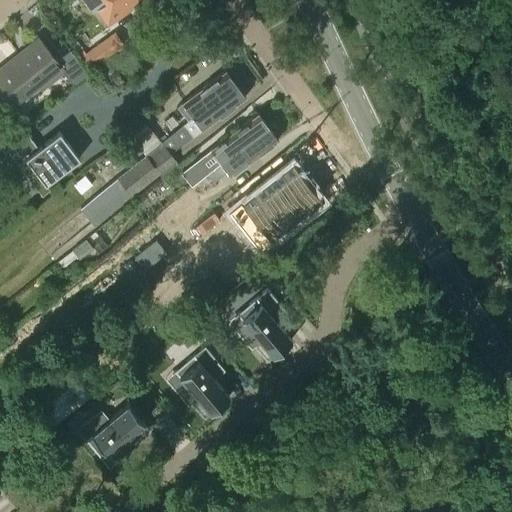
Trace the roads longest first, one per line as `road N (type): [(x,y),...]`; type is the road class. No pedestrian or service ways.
road 1 (residential): [(414,215),(348,264),(317,348),(117,511)]
road 2 (track): [(189,511),(461,294)]
road 3 (secondary): [(414,215),(308,0)]
road 4 (secondary): [(511,376),(414,215)]
road 5 (residential): [(230,0),(324,128)]
